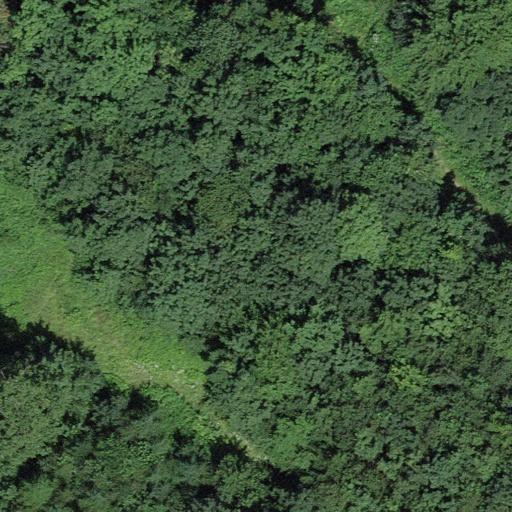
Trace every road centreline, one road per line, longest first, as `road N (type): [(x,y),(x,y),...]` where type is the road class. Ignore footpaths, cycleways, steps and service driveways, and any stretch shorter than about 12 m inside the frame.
road 1 (track): [(305,0),(511,259)]
road 2 (track): [(127,277),(146,354),(179,394),(263,446),(335,511)]
